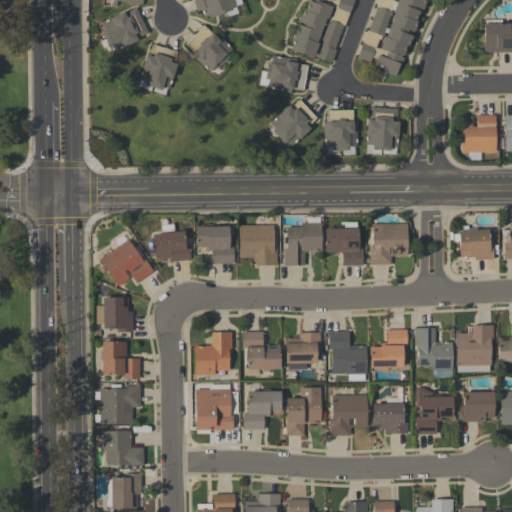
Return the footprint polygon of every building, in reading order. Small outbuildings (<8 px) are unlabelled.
[(203,17),(200,10),(197,11),(192,0),(233,0),(236,6),(229,9),(230,11),(210,18),(209,15),(203,17)] [(317,42),(319,43),(313,57),(290,49),(292,43),(290,43),(297,24),(298,24),(300,20),(299,19),(301,13),(303,9),(305,10),(307,5),(306,5),(307,0),(353,0),(344,25),(343,25),(334,49),(336,50),(331,63),(317,57),(319,51),(317,51),(319,45),(319,44),(321,39),(327,24),(326,23),(328,19),(329,20),(331,16),(332,17),(335,9),(332,8),(327,19),(326,19),(317,42)] [(395,76),(383,72),(384,69),(374,65),(376,59),(372,57),(370,63),(357,58),(367,31),(368,31),(376,7),(375,7),(377,0),(393,0),(390,7),(392,8),(391,12),(392,12),(391,17),(389,16),(382,36),(381,36),(380,40),(378,40),(375,47),(379,49),(384,36),(385,37),(394,13),(393,12),(397,0),(424,0),(426,1),(423,10),(419,8),(418,10),(419,11),(417,16),(415,21),(417,21),(416,25),(416,26),(414,32),(413,31),(411,35),(413,36),(410,42),(408,46),(407,46),(405,49),(406,49),(403,56),(402,55),(402,57),(404,58),(401,66),(399,65),(395,76)] [(135,8),(147,33),(137,38),(137,40),(124,46),(125,47),(115,51),(112,44),(108,46),(102,35),(99,30),(103,28),(100,22),(109,18),(109,17),(124,11),(124,13),(135,8)] [(511,52),(483,53),(483,23),(492,23),(492,20),(501,20),(501,23),(510,23),(510,36),(511,36),(511,52)] [(185,44),(203,26),(211,34),(214,31),(232,49),(227,54),(229,57),(216,70),(214,67),(208,72),(191,55),(193,52),(185,44)] [(177,52),(173,63),(176,64),(169,88),(162,86),(161,89),(160,89),(160,90),(156,88),(149,86),(145,85),(145,84),(144,84),(145,81),(138,79),(146,54),(149,55),(152,44),(177,52)] [(307,66),(302,90),(292,88),(292,89),(291,89),(290,93),(280,91),(266,88),(267,86),(258,85),(261,70),(266,71),(268,63),(271,64),(272,56),(285,58),(284,61),(296,63),(296,64),(307,66)] [(298,100),(316,119),(308,126),(310,129),(291,146),(286,141),(284,143),(271,130),(274,128),(269,123),(288,105),(290,107),(298,100)] [(397,109),(396,121),(399,121),(398,137),(397,137),(397,147),(390,147),(390,150),(389,150),(389,151),(384,150),(377,149),(377,150),(372,149),(372,145),(365,145),(365,134),(366,134),(367,119),(368,119),(369,108),(397,109)] [(352,110),(352,121),(353,121),(353,123),(356,123),(356,147),(348,147),(348,151),(331,151),(331,147),(323,147),(323,123),(327,123),(327,111),(352,110)] [(495,115),(495,153),(461,153),(460,121),(471,121),(471,126),(475,126),(475,115),(495,115)] [(511,115),(511,151),(504,151),(503,115),(511,115)] [(358,228),(358,250),(361,250),(361,265),(342,265),(342,252),(324,253),(324,228),(343,228),(343,222),(356,222),(356,228),(358,228)] [(304,265),(283,266),(282,249),(286,249),(286,227),(300,227),(300,223),(320,223),(321,252),(303,252),(304,265)] [(152,234),(161,233),(160,225),(173,224),(174,231),(183,230),(185,245),(188,244),(190,260),(169,262),(169,258),(155,260),(152,234)] [(407,256),(390,256),(390,264),(369,264),(369,248),(371,248),(371,224),(406,224),(407,256)] [(277,265),(255,265),(254,258),(238,258),(237,226),(273,225),(273,250),(275,250),(276,262),(277,265)] [(207,247),(195,247),(195,226),(229,226),(229,248),(233,248),(233,264),(212,264),(212,251),(207,251),(207,247)] [(492,260),(474,260),(474,257),(468,257),(468,256),(459,257),(458,242),(453,242),(452,234),(458,234),(458,231),(460,231),(460,226),(467,226),(467,231),(488,230),(489,244),(492,244),(492,260)] [(511,259),(503,259),(503,243),(507,243),(507,229),(511,229),(511,259)] [(152,271),(135,282),(126,269),(124,271),(129,278),(117,287),(98,259),(127,239),(141,259),(143,258),(152,271)] [(95,306),(102,306),(102,297),(127,297),(127,309),(126,309),(126,312),(131,312),(132,332),(116,332),(116,328),(102,328),(102,324),(95,324),(95,306)] [(489,372),(456,372),(456,366),(455,366),(455,334),(471,334),(471,326),(492,326),(492,341),(490,341),(490,366),(489,366),(489,372)] [(414,328),(434,328),(434,342),(435,342),(435,346),(439,345),(439,342),(451,342),(451,371),(432,371),(432,367),(418,367),(418,345),(414,345),(414,328)] [(380,346),(386,345),(386,330),(406,330),(406,346),(402,346),(402,368),(389,368),(386,370),(380,370),(377,368),(369,368),(369,347),(380,347),(380,346)] [(193,376),(193,346),(210,346),(210,332),(231,332),(231,349),(228,349),(228,371),(214,371),(214,376),(193,376)] [(279,369),(271,369),(269,371),(262,371),(260,369),(246,369),(246,348),(241,349),(241,332),(262,332),(262,345),(268,345),(268,349),(275,348),(275,344),(279,344),(279,369)] [(347,381),(347,375),(345,375),(345,371),(331,371),(331,350),(327,350),(327,332),(348,332),(348,346),(365,346),(365,375),(364,375),(364,381),(347,381)] [(319,333),(319,349),(316,349),(317,363),(306,363),(306,369),(287,370),(287,363),(285,363),(284,339),(298,338),(298,333),(319,333)] [(511,361),(497,361),(497,337),(499,337),(499,340),(508,340),(508,337),(511,337),(511,361)] [(139,379),(122,379),(122,374),(101,374),(101,361),(99,359),(99,352),(101,350),(101,341),(125,341),(126,358),(139,358),(139,379)] [(130,423),(98,423),(98,421),(93,421),(93,413),(98,413),(98,398),(93,398),(93,391),(98,391),(98,388),(109,388),(109,384),(119,384),(119,388),(122,388),(122,386),(133,386),(133,385),(139,385),(139,407),(130,407),(130,423)] [(232,430),(195,430),(194,389),(207,389),(207,385),(228,385),(228,389),(229,389),(229,392),(236,392),(236,414),(232,414),(232,430)] [(285,436),(285,421),(286,421),(286,398),(299,398),(299,388),(319,388),(320,423),(303,423),(303,436),(285,436)] [(452,396),(452,418),(440,418),(440,421),(436,421),(436,435),(415,435),(415,419),(419,419),(419,408),(415,408),(415,388),(421,388),(435,394),(441,394),(442,397),(452,396)] [(242,430),(242,413),(246,413),(246,391),(280,391),(280,412),(268,412),(268,417),(263,417),(263,430),(242,430)] [(511,424),(500,425),(499,392),(511,391),(511,424)] [(493,418),(483,418),(483,417),(479,417),(479,422),(458,422),(458,407),(462,407),(462,393),(493,392),(493,418)] [(366,395),(366,427),(349,427),(349,436),(328,436),(328,430),(329,430),(329,420),(331,420),(331,395),(366,395)] [(407,434),(385,434),(385,430),(371,430),(371,404),(403,404),(403,418),(406,418),(407,434)] [(142,448),(143,466),(105,466),(105,451),(101,451),(101,448),(94,448),(94,435),(101,435),(101,431),(130,431),(130,448),(142,448)] [(140,474),(140,494),(135,494),(136,508),(110,509),(110,508),(105,508),(105,499),(106,499),(106,479),(110,479),(110,477),(126,477),(126,474),(140,474)] [(233,494),(233,511),(195,511),(195,503),(210,503),(210,511),(213,511),(213,494),(233,494)] [(244,511),(244,502),(257,502),(257,494),(279,494),(279,511),(244,511)] [(307,499),(307,511),(314,511),(320,511),(324,511),(286,511),(286,499),(307,499)] [(414,511),(414,508),(431,508),(431,500),(452,499),(452,502),(451,502),(451,511),(414,511)] [(393,501),(393,511),(373,511),(373,502),(393,501)] [(366,502),(366,511),(344,511),(344,502),(366,502)]
